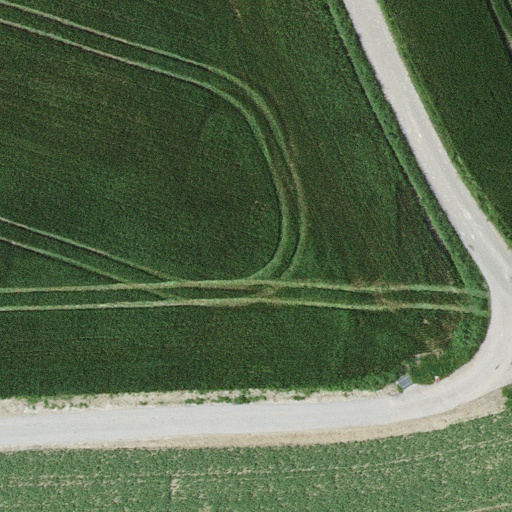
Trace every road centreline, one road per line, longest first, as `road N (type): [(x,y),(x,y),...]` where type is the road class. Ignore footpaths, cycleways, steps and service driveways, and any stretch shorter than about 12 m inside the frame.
road 1 (track): [(511,367),(396,420),(0,438)]
road 2 (residential): [(362,0),(458,221),(511,287)]
